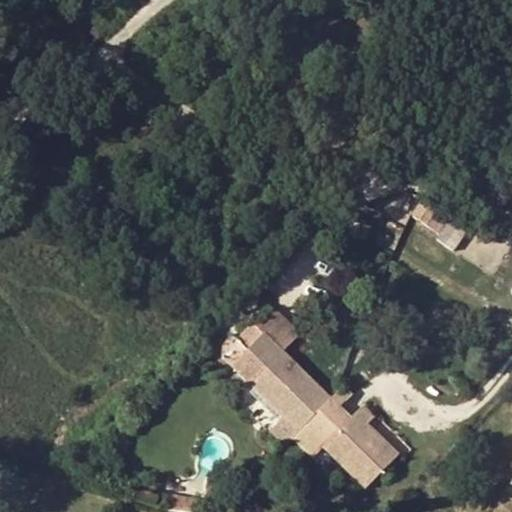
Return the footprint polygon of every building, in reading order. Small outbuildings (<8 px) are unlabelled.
[(79,48),(87,50),(89,44),(82,42),(79,48)] [(148,112),(144,120),(152,124),(156,115),(148,112)] [(440,234),(454,213),(440,204),(436,211),(423,203),(413,217),(440,234)] [(454,213),(440,234),(437,239),(454,251),(472,225),(454,213)] [(252,391),(298,435),(327,400),(280,354),(298,336),(273,312),(255,329),(270,344),(254,359),(253,361),(267,376),(252,391)] [(252,327),(238,343),(254,359),(270,344),(255,329),(252,327)] [(328,402),(327,400),(298,435),(293,440),(312,459),(324,447),(367,488),(398,454),(367,426),(375,419),(363,408),(351,419),(341,407),(352,396),(344,388),(328,402)] [(171,494),(169,509),(186,511),(203,511),(206,501),(171,494)]
